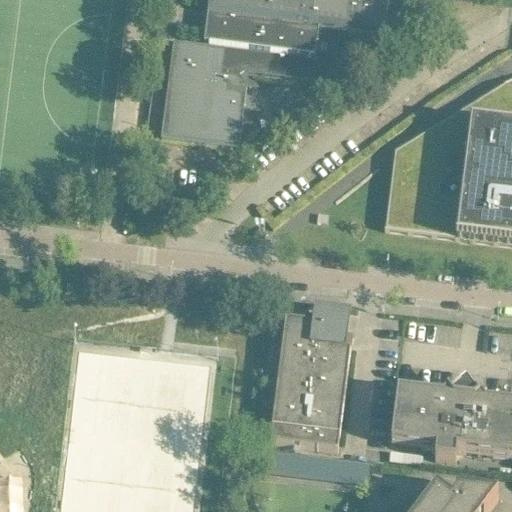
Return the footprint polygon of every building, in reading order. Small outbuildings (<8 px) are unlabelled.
[(332,87),(335,66),(339,33),(370,37),(383,39),(384,38),(388,0),(209,0),(203,50),(172,46),(161,141),(238,151),(246,89),(254,84),(248,76),(332,87)] [(511,83),(394,156),(384,234),(456,243),(483,246),(511,250),(511,83)] [(337,455),(350,354),(342,353),(345,328),(331,327),(331,326),(315,314),(315,317),(316,317),(314,328),(309,327),(309,326),(284,323),(284,326),(285,326),(270,447),(337,455)] [(442,401),(397,396),(391,447),(436,453),(435,462),(434,464),(455,466),(456,465),(455,464),(456,456),(511,462),(511,409),(485,407),(484,406),(480,402),(482,401),(481,400),(474,405),(453,403),(448,395),(446,396),(447,398),(443,401),(443,400),(442,401)] [(252,453),(249,475),(368,490),(371,468),(252,453)] [(489,511),(498,502),(455,496),(455,500),(450,506),(436,495),(422,511),(489,511)]
